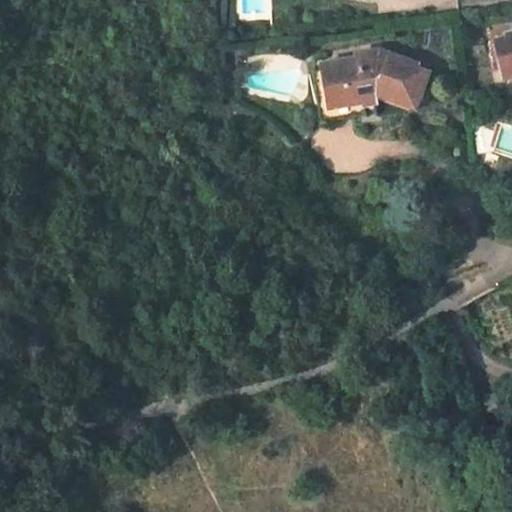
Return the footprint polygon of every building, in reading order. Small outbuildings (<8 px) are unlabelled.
[(511,28),(506,29),(507,35),(495,37),(502,71),(511,69),(511,28)] [(362,51),(328,58),(336,100),(370,94),(368,85),(379,82),(380,87),(414,101),(427,68),(416,64),(418,60),(376,44),(375,46),(362,48),(362,51)] [(336,100),(328,58),(318,60),(331,113),(383,103),(380,87),(379,82),(368,85),(370,94),(336,100)] [(416,219),(400,228),(410,246),(426,238),(416,219)] [(71,365),(74,350),(61,348),(58,363),(71,365)]
